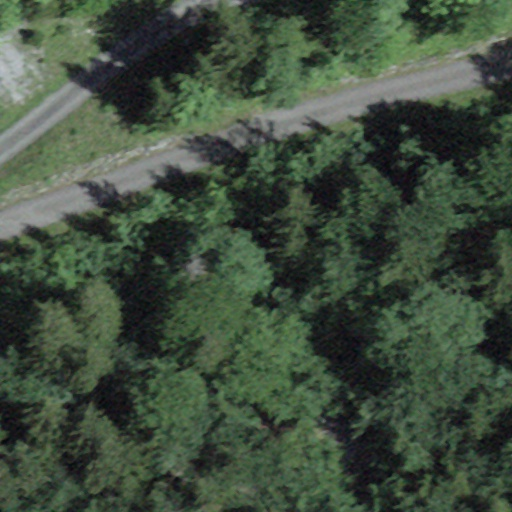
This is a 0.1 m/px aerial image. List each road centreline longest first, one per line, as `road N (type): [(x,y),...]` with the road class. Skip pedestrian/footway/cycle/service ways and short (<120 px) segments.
road 1 (unclassified): [(511,65),(309,114),(0,225)]
road 2 (track): [(0,139),(149,30),(220,0)]
